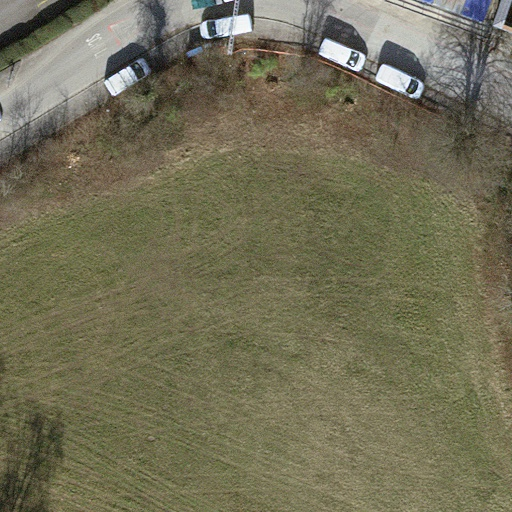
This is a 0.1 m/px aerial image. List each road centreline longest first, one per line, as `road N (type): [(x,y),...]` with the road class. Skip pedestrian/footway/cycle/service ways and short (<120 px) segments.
road 1 (residential): [(511,105),(293,7),(259,0)]
road 2 (residential): [(217,0),(0,113)]
